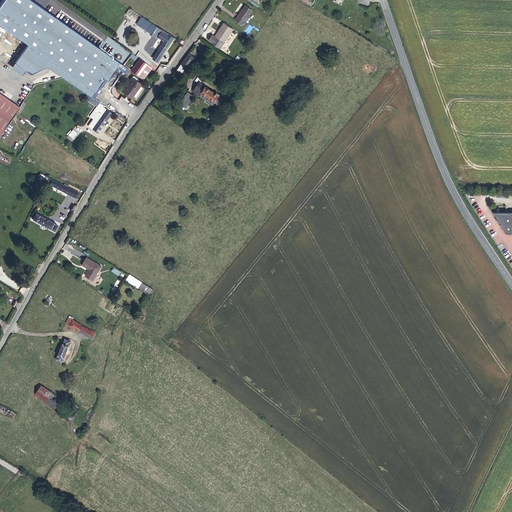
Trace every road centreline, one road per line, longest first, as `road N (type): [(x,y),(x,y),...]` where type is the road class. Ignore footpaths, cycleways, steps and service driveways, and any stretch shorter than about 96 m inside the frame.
road 1 (unclassified): [(0,343),(105,162),(218,0)]
road 2 (secondary): [(511,283),(451,187),(383,0)]
road 3 (unknown): [(98,92),(121,62),(120,48),(50,0)]
